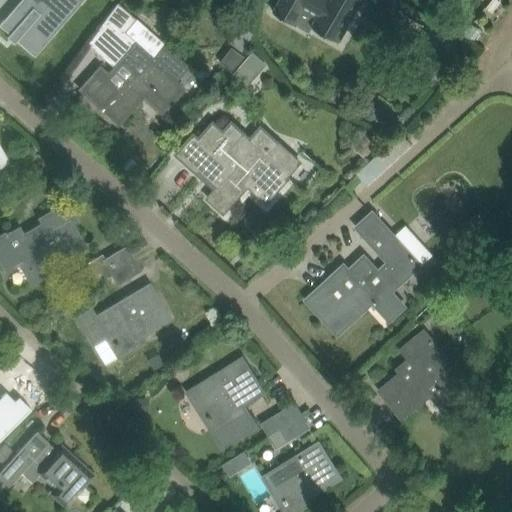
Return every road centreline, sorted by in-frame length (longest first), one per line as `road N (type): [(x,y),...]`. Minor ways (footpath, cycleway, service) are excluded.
road 1 (unclassified): [(364,511),(379,498),(387,471),(374,453),(187,250),(0,85)]
road 2 (unknown): [(249,317),(511,64)]
road 3 (unclassified): [(0,310),(223,511)]
